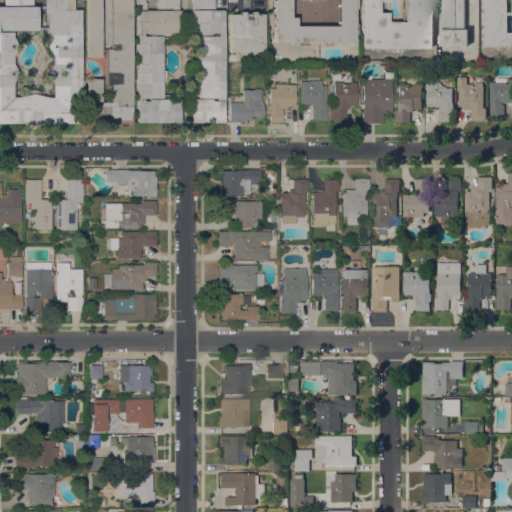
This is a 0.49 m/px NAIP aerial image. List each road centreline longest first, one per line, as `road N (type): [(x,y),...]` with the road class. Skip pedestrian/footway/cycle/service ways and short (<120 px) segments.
road 1 (residential): [(511,143),(440,152),(0,151)]
road 2 (residential): [(511,341),(0,342)]
road 3 (residential): [(185,511),(185,151)]
road 4 (residential): [(390,511),(390,341)]
